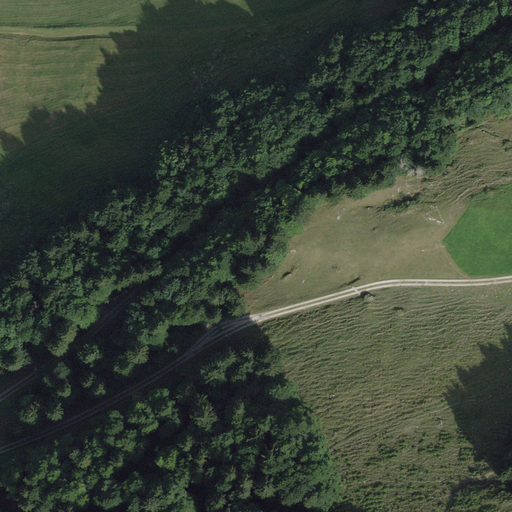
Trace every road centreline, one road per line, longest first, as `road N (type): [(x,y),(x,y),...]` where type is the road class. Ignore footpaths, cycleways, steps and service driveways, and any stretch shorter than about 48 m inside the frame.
road 1 (track): [(511,13),(251,190),(92,331),(0,387)]
road 2 (track): [(511,278),(373,285),(195,346),(0,448)]
